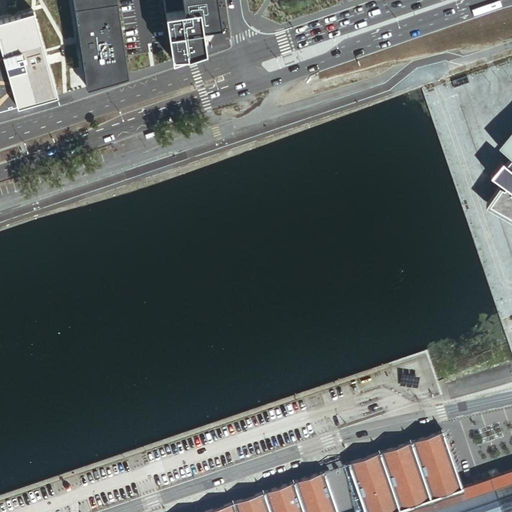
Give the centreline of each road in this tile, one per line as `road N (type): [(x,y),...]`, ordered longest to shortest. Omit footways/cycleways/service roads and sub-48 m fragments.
road 1 (tertiary): [(511,398),(325,441),(122,511)]
road 2 (primary): [(241,59),(0,139)]
road 3 (primary): [(0,170),(222,96)]
road 4 (primary): [(275,80),(494,0)]
road 5 (primary): [(418,0),(241,59)]
